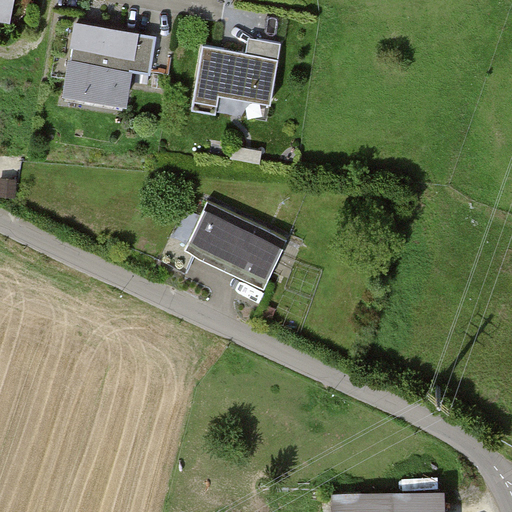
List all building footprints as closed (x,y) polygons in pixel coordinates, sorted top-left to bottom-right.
[(155,36),(76,23),(65,87),(125,97),(130,66),(150,69),(155,36)] [(279,56),(204,44),(193,108),(212,112),(215,93),(272,102),(279,56)] [(247,147),(233,145),(231,158),(245,160),(247,147)] [(185,205),(159,261),(185,273),(197,247),(268,279),(288,237),(208,200),(202,213),(185,205)] [(436,511),(437,499),(334,501),(334,511),(436,511)]
